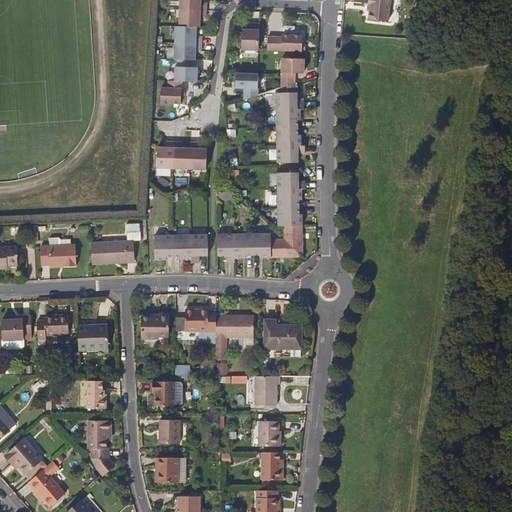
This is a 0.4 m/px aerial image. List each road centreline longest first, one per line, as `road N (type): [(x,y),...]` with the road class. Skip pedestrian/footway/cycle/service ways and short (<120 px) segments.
road 1 (residential): [(331,7),(330,269)]
road 2 (residential): [(121,286),(131,475),(141,511)]
road 3 (residential): [(328,311),(306,511)]
road 4 (residential): [(310,289),(121,286)]
road 5 (residential): [(202,115),(220,17),(237,0)]
road 6 (residential): [(121,286),(0,292)]
